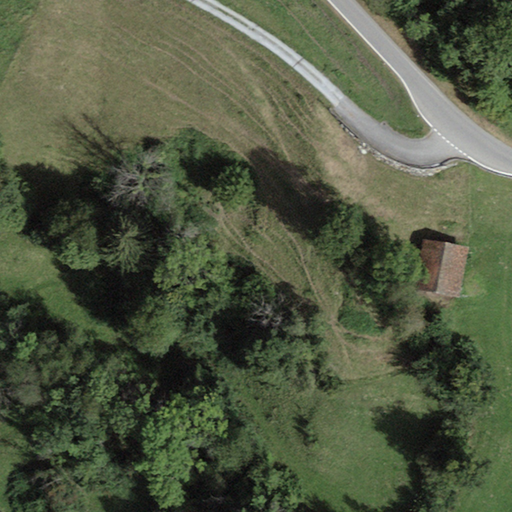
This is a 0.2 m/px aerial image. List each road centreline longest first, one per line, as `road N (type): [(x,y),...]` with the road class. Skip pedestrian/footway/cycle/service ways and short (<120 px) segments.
road 1 (track): [(464,130),(434,147),(397,146),(292,55),(202,0)]
road 2 (tertiary): [(511,162),(464,130),(341,0)]
